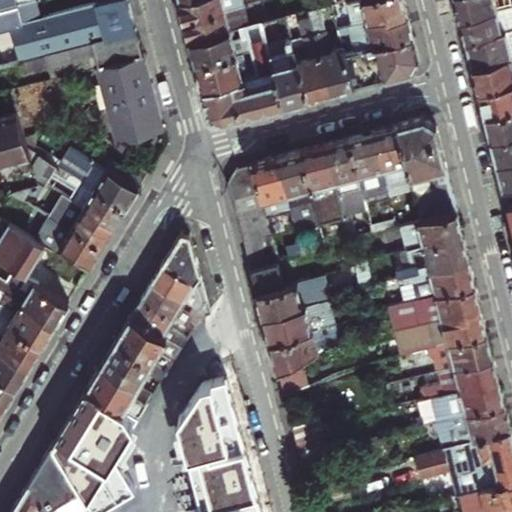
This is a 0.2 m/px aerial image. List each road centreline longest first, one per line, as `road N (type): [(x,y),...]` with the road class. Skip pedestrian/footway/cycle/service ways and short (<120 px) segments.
road 1 (residential): [(197,148),(0,470)]
road 2 (residential): [(197,148),(293,511)]
road 3 (residential): [(453,79),(197,148)]
road 4 (residential): [(511,317),(453,79)]
road 5 (residential): [(158,0),(197,148)]
